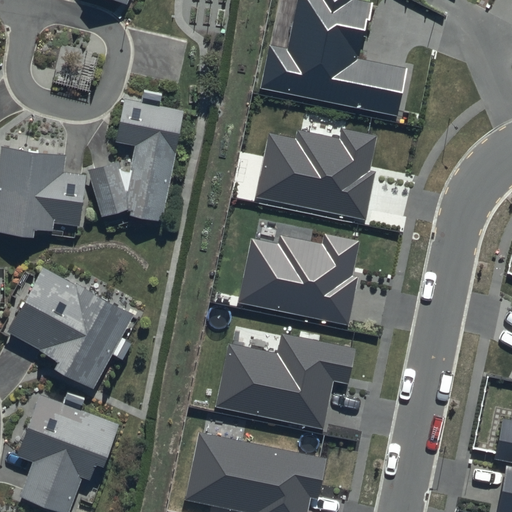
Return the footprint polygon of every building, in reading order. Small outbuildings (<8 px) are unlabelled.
[(298,0),(288,50),(269,46),(260,90),(398,117),(407,74),(355,63),(360,38),(369,40),(376,6),(355,2),(355,0),(298,0)] [(118,162),(116,156),(86,166),(99,209),(126,203),(125,209),(160,217),(177,147),(173,146),(183,107),(124,92),(113,136),(133,141),(129,164),(118,162)] [(296,141),(271,136),(257,200),(368,224),(379,175),(371,174),(379,139),(345,131),(342,142),(298,133),(296,141)] [(0,140),(0,224),(31,229),(32,219),(50,221),(50,218),(77,222),(85,169),(62,165),(65,150),(0,140)] [(277,246),(253,241),(239,305),(350,328),(360,280),(353,279),(360,243),(326,236),(324,247),(279,237),(277,246)] [(90,381),(131,309),(75,277),(74,279),(40,260),(3,324),(56,353),(52,359),(90,381)] [(356,351),(283,336),(279,355),(229,345),(215,410),(324,432),(334,385),(349,388),(356,351)] [(116,417),(38,389),(16,449),(32,455),(19,489),(68,507),(80,473),(85,475),(92,456),(101,459),(116,417)] [(511,511),(511,422),(506,422),(498,461),(508,463),(498,511),(511,511)] [(327,462),(201,436),(188,501),(241,511),(310,511),(312,502),(319,504),(327,462)]
